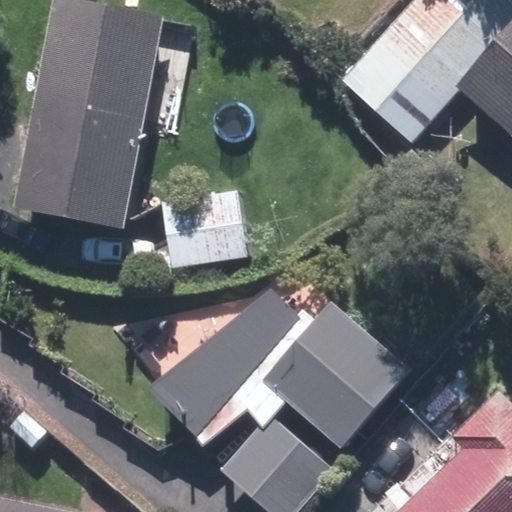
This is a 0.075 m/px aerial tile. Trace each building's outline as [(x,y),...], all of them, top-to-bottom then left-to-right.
[(58,0),(22,208),(128,227),(168,11),(104,0),(58,0)] [(511,0),(415,0),(346,79),(414,138),(466,82),(511,123),(511,0)] [(390,156),(406,185),(434,170),(418,142),(390,156)] [(167,199),(175,267),(253,256),(243,189),(167,199)] [(225,469),(274,511),(299,511),(338,468),(277,415),(292,399),(346,446),(413,368),(336,301),(322,317),(311,308),(305,313),(277,289),(154,386),(184,424),(188,421),(207,445),(251,410),(265,422),(225,469)] [(511,511),(511,396),(505,389),(458,434),(468,446),(441,472),(431,462),(403,490),(398,485),(371,511),(511,511)] [(0,511),(77,511),(0,497),(0,511)]
